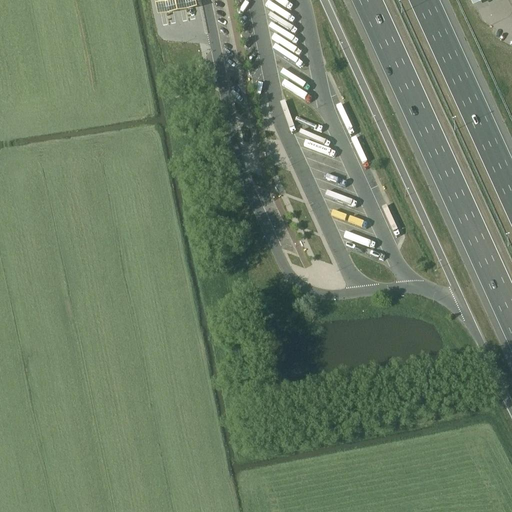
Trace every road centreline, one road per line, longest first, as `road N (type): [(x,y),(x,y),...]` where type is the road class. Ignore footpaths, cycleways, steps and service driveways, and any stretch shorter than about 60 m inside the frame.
road 1 (motorway): [(364,0),(511,323)]
road 2 (motorway): [(511,189),(426,0)]
